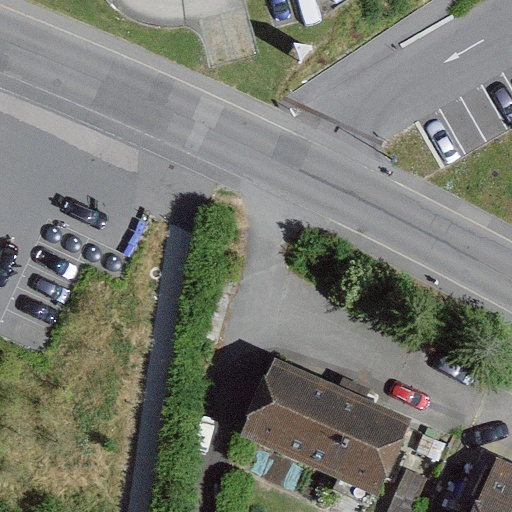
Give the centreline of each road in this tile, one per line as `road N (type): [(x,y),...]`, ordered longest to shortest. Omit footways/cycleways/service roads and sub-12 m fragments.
road 1 (tertiary): [(0,46),(511,277)]
road 2 (unknown): [(254,316),(511,423)]
